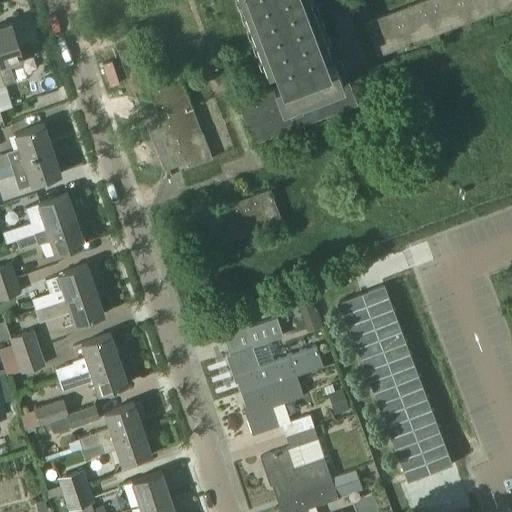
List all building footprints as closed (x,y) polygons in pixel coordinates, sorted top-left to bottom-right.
[(241,0),(268,70),(277,66),(283,82),(273,85),(236,99),(253,143),(357,103),(340,60),(324,66),(318,50),(328,47),(310,0),(241,0)] [(511,3),(511,0),(422,0),(365,21),(377,55),(511,3)] [(0,85),(5,84),(15,81),(9,62),(24,58),(11,23),(6,25),(5,22),(0,23),(0,85)] [(180,79),(149,90),(179,170),(211,158),(180,79)] [(0,164),(52,147),(44,122),(14,132),(19,147),(7,151),(7,153),(0,155),(0,164)] [(60,172),(52,147),(0,164),(0,178),(14,173),(19,186),(60,172)] [(281,219),(269,188),(189,217),(201,249),(281,219)] [(30,222),(2,231),(5,241),(8,240),(15,238),(76,217),(67,191),(37,201),(37,202),(25,207),(29,220),(30,222)] [(76,217),(15,238),(19,248),(37,241),(38,243),(49,239),(54,252),(84,241),(76,217)] [(11,262),(0,265),(0,280),(15,275),(11,262)] [(31,297),(35,307),(52,301),(65,297),(95,286),(87,262),(57,272),(58,274),(45,279),(49,292),(31,297)] [(0,280),(0,298),(21,291),(15,275),(0,280)] [(384,284),(339,301),(407,481),(452,463),(384,284)] [(65,297),(52,301),(35,307),(39,320),(70,310),(74,323),(104,312),(95,286),(65,297)] [(300,304),(300,308),(307,329),(322,324),(317,311),(316,308),(307,300),(301,302),(300,304)] [(229,351),(225,352),(235,381),(237,380),(242,379),(246,390),(297,373),(297,374),(323,366),(316,344),(270,359),(265,340),(283,334),(277,315),(249,324),(244,326),(250,344),(229,351)] [(0,355),(1,358),(39,345),(33,328),(9,336),(11,344),(0,347),(0,355)] [(58,377),(118,356),(110,331),(80,341),(85,355),(72,359),(73,362),(55,368),(58,377)] [(45,364),(39,345),(1,358),(6,374),(20,370),(21,372),(45,364)] [(127,381),(118,356),(58,377),(62,389),(93,378),(97,392),(127,381)] [(4,369),(0,370),(0,395),(2,403),(11,400),(4,369)] [(249,401),(243,404),(252,432),(281,423),(290,420),(283,400),(304,393),(297,374),(297,373),(246,390),(249,401)] [(341,389),(326,394),(333,415),(348,409),(341,389)] [(63,398),(34,408),(39,424),(49,421),(67,415),(66,414),(68,413),(63,398)] [(82,447),(142,427),(139,416),(144,414),(139,401),(134,402),(134,401),(104,410),(109,427),(79,437),(79,439),(69,442),(72,451),(82,447)] [(66,414),(67,415),(70,426),(71,427),(99,418),(94,403),(68,413),(66,414)] [(290,420),(281,423),(285,433),(313,424),(309,413),(290,420)] [(49,421),(53,432),(70,426),(67,415),(49,421)] [(313,424),(285,433),(289,447),(298,444),(317,437),(313,424)] [(150,451),(142,427),(82,447),(83,448),(86,458),(116,447),(121,461),(150,451)] [(286,445),(260,454),(270,483),(271,482),(277,481),(280,492),(331,474),(324,454),(304,461),(298,444),(289,447),(288,444),(286,445)] [(57,476),(61,489),(87,481),(83,468),(57,476)] [(284,503),(277,505),(279,511),(308,511),(306,506),(314,503),(362,487),(356,468),(331,477),(331,474),(280,492),(284,503)] [(131,479),(139,504),(169,494),(160,469),(131,479)] [(79,506),(81,511),(105,511),(103,505),(93,508),(91,502),(94,501),(87,481),(61,489),(68,509),(79,506)] [(48,497),(61,492),(58,484),(45,488),(48,497)] [(139,504),(141,511),(174,511),(169,494),(139,504)] [(44,499),(35,501),(37,511),(38,511),(47,510),(44,499)]
